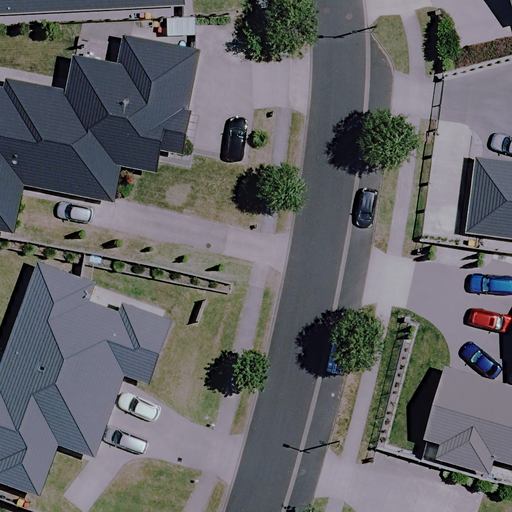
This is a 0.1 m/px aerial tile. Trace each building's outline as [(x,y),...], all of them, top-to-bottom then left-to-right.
[(0,0),(0,13),(182,6),(181,0),(0,0)] [(115,165),(155,173),(159,150),(178,154),(186,119),(180,117),(193,52),(121,38),(115,67),(75,59),(68,92),(5,80),(2,92),(0,91),(0,235),(7,237),(18,182),(108,200),(115,165)] [(511,165),(475,161),(466,233),(511,238),(511,165)] [(0,483),(36,496),(55,444),(92,458),(123,374),(145,382),(167,322),(119,305),(116,314),(85,302),(92,284),(36,264),(0,360),(0,483)] [(511,389),(444,370),(423,440),(439,444),(434,461),(485,476),(490,459),(511,465),(511,389)]
